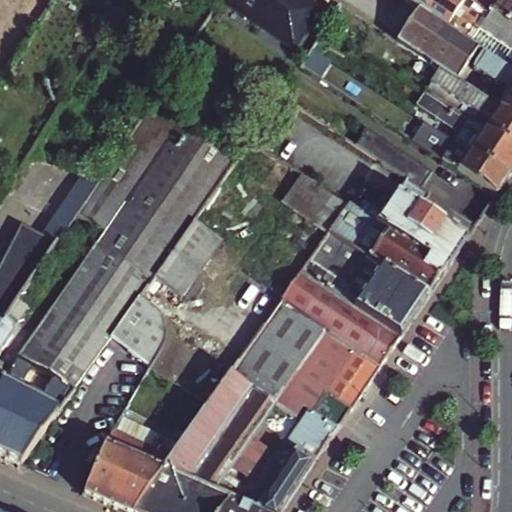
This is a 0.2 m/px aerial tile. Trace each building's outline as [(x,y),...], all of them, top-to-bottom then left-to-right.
[(107,15),(119,23),(130,6),(111,0),(68,0),(88,7),(102,17),(107,15)] [(171,0),(194,15),(204,0),(171,0)] [(294,47),(319,10),(304,0),(229,0),(227,3),(294,47)] [(511,29),(496,18),(478,6),(476,8),(464,0),(401,0),(411,7),(457,38),(475,50),(508,72),(511,75),(511,29)] [(511,4),(505,0),(464,0),(476,8),(478,6),(496,18),(511,29),(511,4)] [(511,121),(511,75),(508,72),(475,50),(457,38),(411,7),(390,39),(439,72),(464,89),(475,72),(500,89),(503,87),(511,92),(498,112),(511,121)] [(511,121),(498,112),(464,89),(439,72),(430,86),(464,108),(460,113),(472,121),(476,117),(478,118),(481,116),(491,123),(483,134),(511,153),(511,121)] [(460,113),(464,108),(430,86),(425,94),(483,134),(491,123),(481,116),(478,118),(476,117),(472,121),(460,113)] [(507,182),(511,174),(511,153),(483,134),(425,94),(416,106),(459,136),(453,145),(456,147),(507,182)] [(495,199),(507,182),(456,147),(453,145),(423,124),(413,142),(495,199)] [(160,352),(163,345),(165,341),(166,335),(165,331),(163,322),(160,316),(155,311),(138,300),(233,166),(176,127),(17,359),(5,383),(0,392),(0,460),(19,469),(107,345),(149,372),(160,352)] [(376,163),(402,180),(410,168),(385,151),(376,163)] [(331,233),(348,209),(275,160),(258,185),(331,233)] [(381,270),(427,301),(474,230),(406,183),(396,198),(395,198),(394,200),(388,200),(380,212),(381,217),(383,217),(382,218),(364,207),(359,214),(349,207),(348,209),(331,233),(329,235),(363,258),(381,270)] [(204,223),(164,279),(190,297),(230,241),(204,223)] [(0,330),(7,320),(32,284),(58,244),(23,226),(0,267),(0,330)] [(381,270),(363,258),(345,286),(348,294),(347,296),(357,303),(381,270)] [(302,274),(400,340),(427,301),(381,270),(357,303),(347,296),(348,294),(345,286),(310,263),(302,274)] [(379,371),(400,340),(302,274),(280,305),(352,353),(379,371)] [(351,412),(323,394),(352,353),(280,305),(258,336),(173,459),(135,511),(282,511),(329,441),(332,441),(351,412)] [(0,392),(5,383),(0,380),(0,357),(13,337),(11,330),(14,325),(7,320),(0,330),(0,392)] [(323,394),(351,412),(379,371),(352,353),(323,394)] [(150,469),(158,453),(113,434),(104,449),(150,469)] [(84,497),(118,511),(135,511),(173,459),(158,453),(150,469),(104,449),(84,497)]
